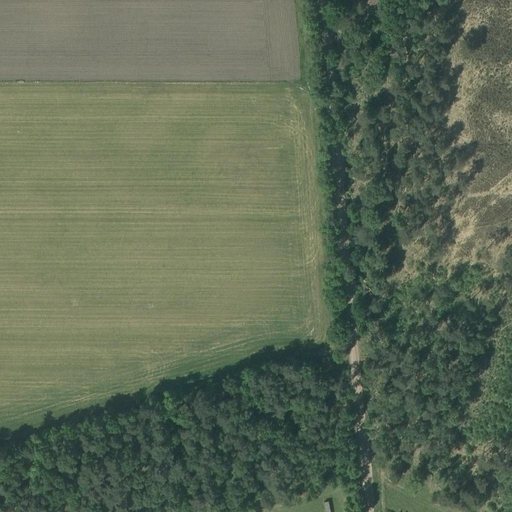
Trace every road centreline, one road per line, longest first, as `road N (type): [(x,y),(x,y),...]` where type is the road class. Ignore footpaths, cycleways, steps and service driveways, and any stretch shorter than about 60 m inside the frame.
road 1 (track): [(367,511),(326,0)]
road 2 (track): [(275,511),(363,473),(440,511)]
